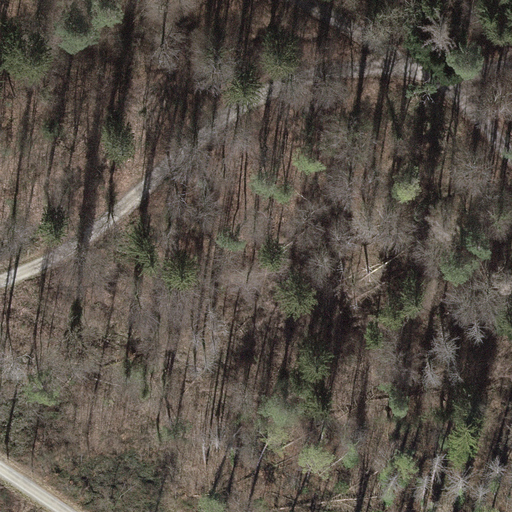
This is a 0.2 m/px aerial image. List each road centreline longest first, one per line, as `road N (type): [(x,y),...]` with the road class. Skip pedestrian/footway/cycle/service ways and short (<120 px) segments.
road 1 (track): [(511,67),(356,69),(273,89),(227,115),(73,247),(0,286)]
road 2 (track): [(301,0),(448,100),(511,158)]
